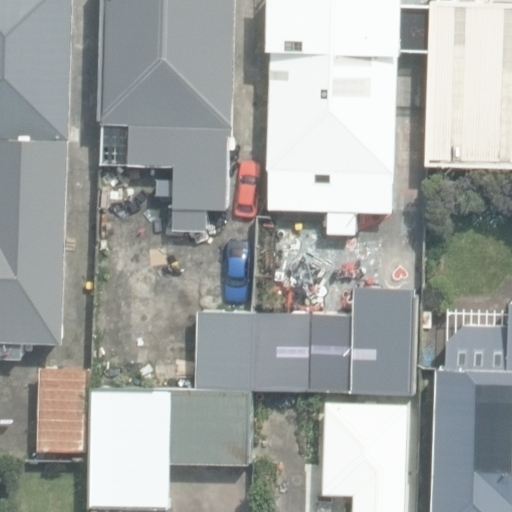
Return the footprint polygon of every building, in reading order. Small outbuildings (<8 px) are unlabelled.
[(0,0),(0,355),(25,356),(26,338),(66,340),(76,0),(0,0)] [(171,229),(208,231),(209,209),(229,210),(232,137),(237,137),(243,0),(107,0),(101,164),(176,168),(176,180),(161,179),(161,196),(173,196),(171,229)] [(332,231),(360,232),(361,209),(396,209),(400,56),(401,53),(405,52),(408,0),(272,0),(272,48),(275,48),(271,208),(331,209),(332,231)] [(430,165),(511,166),(511,2),(433,1),(430,165)] [(260,388),(417,391),(419,285),(362,284),(361,312),(261,310),(260,388)] [(254,388),(256,309),(202,307),(200,386),(254,388)] [(511,511),(511,322),(469,321),(449,339),(448,365),(440,365),(434,511),(511,511)] [(40,451),(91,452),(94,368),(43,367),(40,451)] [(92,506),(175,508),(176,462),(253,464),(255,391),(94,387),(92,506)] [(256,425),(309,426),(310,392),(257,391),(256,425)] [(322,416),(367,418),(368,396),(323,393),(322,416)] [(314,511),(316,485),(280,483),(278,511),(314,511)]
